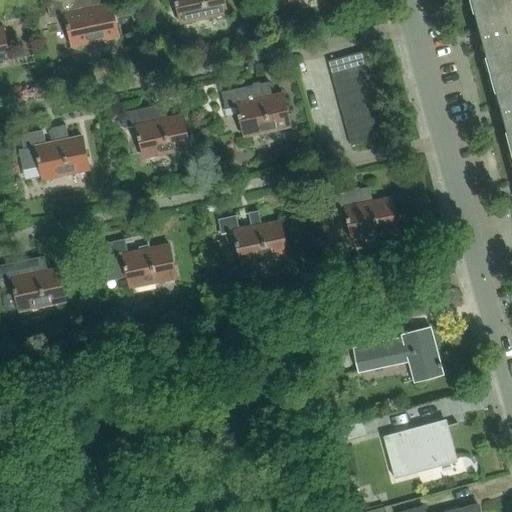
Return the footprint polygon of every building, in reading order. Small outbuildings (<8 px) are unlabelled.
[(118,37),(111,3),(101,5),(99,0),(57,0),(46,2),(50,17),(65,14),(72,47),(118,37)] [(176,0),(181,23),(227,14),(223,0),(176,0)] [(511,0),(471,0),(491,74),(511,68),(511,0)] [(0,62),(10,61),(2,27),(0,27),(0,62)] [(370,64),(366,51),(328,61),(331,74),(370,64)] [(373,75),(370,64),(331,74),(335,86),(373,75)] [(511,148),(511,68),(491,74),(511,149),(511,148)] [(335,86),(337,96),(376,87),(373,75),(335,86)] [(245,137),(290,127),(283,93),(272,95),(269,82),(221,92),(224,107),(238,104),(245,137)] [(337,96),(341,110),(380,101),(376,87),(337,96)] [(383,113),(380,101),(341,110),(345,124),(383,113)] [(137,126),(144,158),(189,149),(182,114),(163,119),(159,116),(156,106),(121,113),(124,128),(137,126)] [(387,125),(383,113),(345,124),(348,135),(387,125)] [(40,165),(43,180),(89,170),(82,136),(69,139),(66,125),(20,135),(23,149),(17,151),(21,169),(40,165)] [(389,135),(387,125),(348,135),(351,146),(389,135)] [(348,192),(329,195),(332,211),(346,208),(353,241),(398,231),(391,197),(372,201),(369,187),(348,192)] [(242,263),(288,253),(281,220),(261,224),(258,211),(246,213),(249,228),(237,230),(234,216),(218,220),(221,235),(235,232),(242,263)] [(130,287),(176,278),(169,244),(128,253),(125,239),(107,243),(110,257),(106,258),(107,265),(111,271),(117,275),(123,274),(127,274),(130,287)] [(19,310),(65,301),(57,267),(47,269),(44,256),(0,265),(0,281),(13,279),(19,310)] [(414,382),(443,374),(430,328),(401,335),(402,338),(354,348),(359,372),(409,362),(414,382)] [(337,387),(331,361),(317,365),(323,391),(337,387)] [(368,437),(365,423),(336,431),(340,445),(368,437)] [(395,479),(456,462),(446,426),(418,433),(417,427),(383,436),(395,479)]
